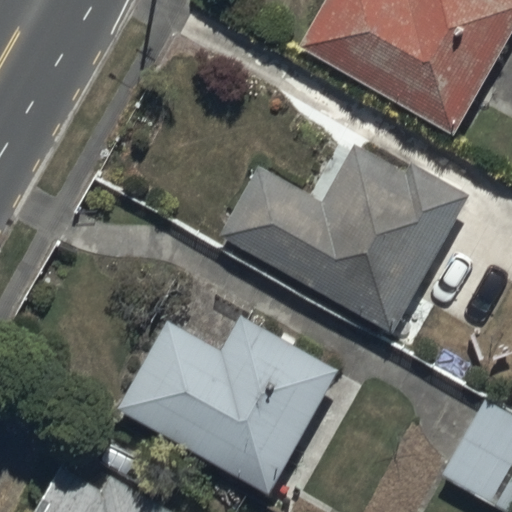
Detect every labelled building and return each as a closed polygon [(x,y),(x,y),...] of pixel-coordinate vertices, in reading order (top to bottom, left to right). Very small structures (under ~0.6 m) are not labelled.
[(457,123),(511,23),(511,0),(321,0),(302,36),(457,123)] [(220,229),(396,322),(471,181),(413,150),(408,159),(355,131),(325,189),(260,154),(220,229)] [(274,484),(343,358),(242,303),(224,335),(169,305),(118,399),(274,484)] [(511,398),(489,385),(440,470),(511,510),(511,398)] [(193,511),(72,440),(29,511),(193,511)]
